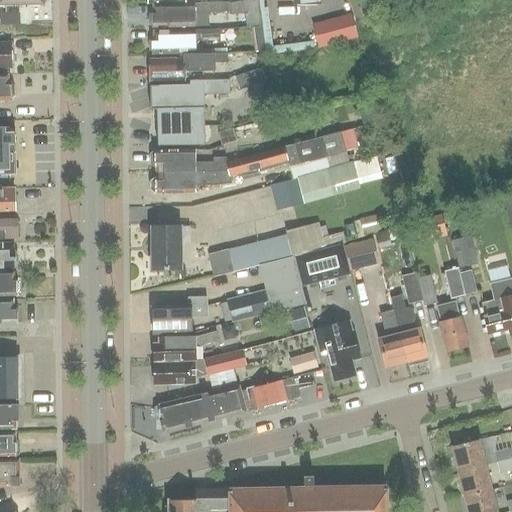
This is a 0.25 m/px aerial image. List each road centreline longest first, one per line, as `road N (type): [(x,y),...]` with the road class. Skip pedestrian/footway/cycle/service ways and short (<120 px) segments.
road 1 (tertiary): [(94,482),(88,0)]
road 2 (residential): [(408,405),(94,482)]
